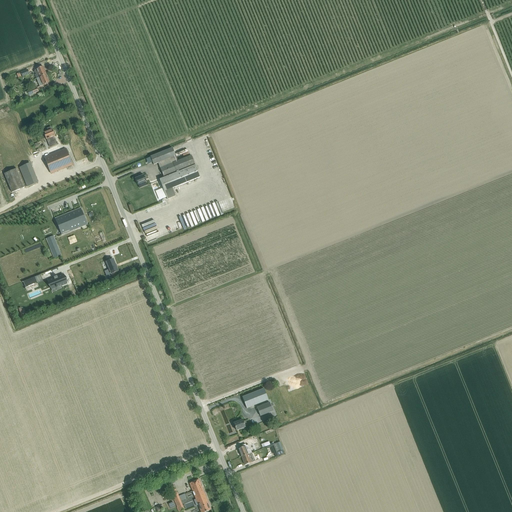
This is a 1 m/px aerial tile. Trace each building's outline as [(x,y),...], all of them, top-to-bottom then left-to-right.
[(40,77),(46,75),(43,67),(37,69),(37,70),(35,70),(34,72),(35,73),(36,74),(38,73),(40,77)] [(46,75),(40,77),(36,79),(39,87),(43,85),(49,83),(46,75)] [(51,127),(47,129),(47,131),(44,133),(46,140),(49,139),(51,146),(54,145),(52,138),(55,137),(52,129),(51,127)] [(175,196),(172,188),(200,178),(191,156),(177,161),(172,148),(150,157),(153,165),(158,163),(164,178),(159,180),(167,200),(175,196)] [(51,174),(72,165),(66,149),(44,158),(51,174)] [(27,187),(38,182),(31,163),(19,168),(27,187)] [(16,169),(4,174),(11,193),(24,188),(16,169)] [(143,176),(135,179),(137,185),(146,182),(145,180),(148,179),(147,175),(144,176),(143,176)] [(80,209),(55,219),(61,235),(87,225),(80,209)] [(17,231),(13,229),(24,260),(28,258),(25,257),(24,255),(26,254),(26,253),(21,250),(21,249),(23,250),(25,250),(23,246),(25,243),(30,245),(33,244),(26,225),(25,226),(23,230),(21,231),(25,233),(19,235),(17,233),(16,232),(18,231),(19,230),(17,231)] [(53,236),(46,239),(54,258),(61,255),(53,236)] [(113,259),(107,261),(111,273),(117,270),(113,259)] [(57,277),(52,279),(55,286),(59,285),(60,286),(61,286),(69,282),(66,273),(61,275),(60,275),(57,276),(57,277)] [(264,389),(242,397),(246,408),(268,400),(264,389)] [(269,402),(256,408),(260,416),(273,411),(269,402)] [(242,420),(233,423),(236,431),(245,427),(244,426),(247,425),(246,421),(243,421),(242,420)] [(276,444),(270,446),(273,455),(280,452),(276,444)] [(241,456),(248,454),(244,446),(238,448),(241,456)] [(249,457),(253,456),(252,453),(248,454),(241,456),(245,465),(251,462),(249,457)] [(200,511),(205,511),(211,510),(199,480),(189,483),(200,511)] [(178,511),(179,511),(184,510),(177,493),(172,495),(178,511)]
